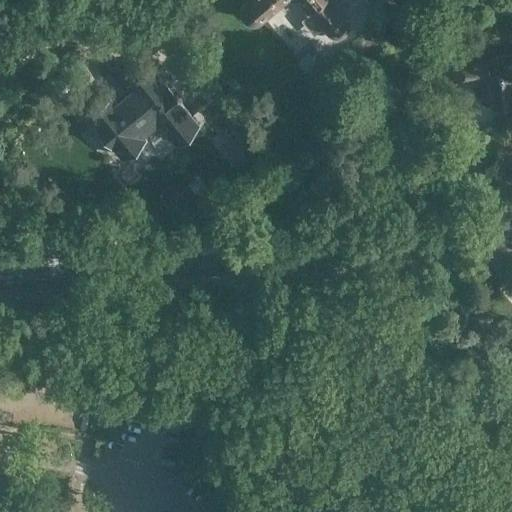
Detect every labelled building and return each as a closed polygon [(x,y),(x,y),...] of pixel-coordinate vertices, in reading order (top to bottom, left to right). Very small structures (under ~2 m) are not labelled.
[(241,0),(240,2),(240,6),(240,8),(240,11),(241,13),(243,15),(245,16),(247,17),(250,18),(255,18),(258,16),(276,0),(282,6),(289,0),(296,0),(304,8),(305,8),(325,32),(327,35),(328,35),(330,36),(332,37),(334,37),(336,37),(338,36),(340,35),(341,34),(344,32),(345,30),(346,28),(346,26),(346,22),(345,20),(343,18),(329,0),(241,0)] [(466,0),(449,0),(452,11),(468,8),(466,0)] [(511,55),(502,56),(501,55),(455,58),(456,83),(482,81),(484,102),(511,99),(511,55)] [(120,109),(110,96),(88,114),(112,143),(117,138),(127,149),(177,108),(149,74),(132,88),(137,95),(120,109)] [(431,106),(431,95),(419,95),(419,107),(431,106)]
